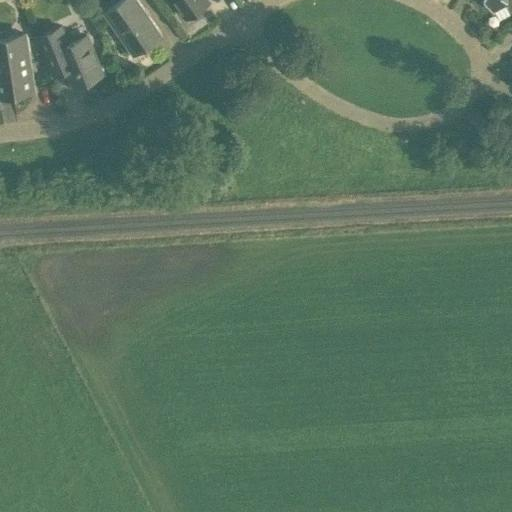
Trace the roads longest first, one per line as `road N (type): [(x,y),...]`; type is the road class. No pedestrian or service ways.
road 1 (residential): [(242,21),(303,85),(373,122),(408,125),(444,115),(481,78)]
road 2 (residential): [(242,21),(94,112),(0,132)]
